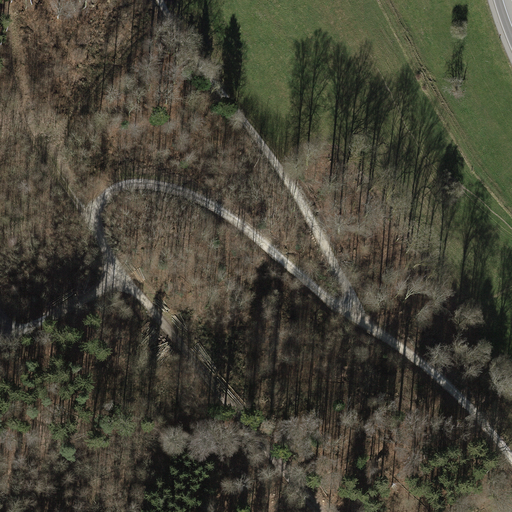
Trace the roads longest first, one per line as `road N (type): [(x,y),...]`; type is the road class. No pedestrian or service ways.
road 1 (track): [(346,310),(219,209),(142,179),(97,203),(97,233),(117,276),(9,332)]
road 2 (track): [(160,0),(286,172),(346,310)]
road 3 (track): [(117,276),(317,511)]
road 4 (track): [(97,233),(29,140),(3,0)]
road 5 (track): [(511,461),(451,393),(346,310)]
road 6 (track): [(41,155),(105,68),(166,9)]
